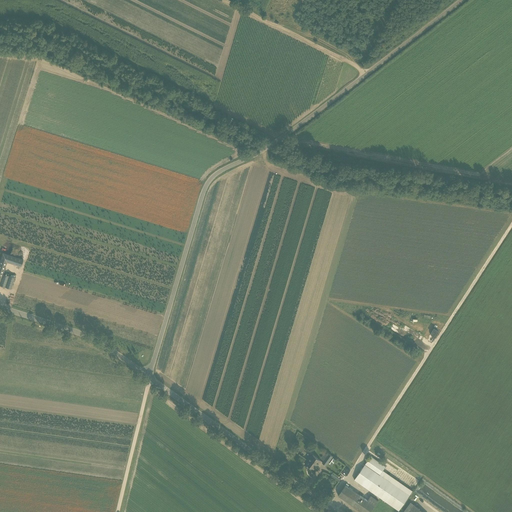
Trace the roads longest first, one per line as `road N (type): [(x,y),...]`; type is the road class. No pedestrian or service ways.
road 1 (unclassified): [(149,377),(210,178),(274,142),(462,0)]
road 2 (track): [(511,224),(326,506)]
road 3 (track): [(274,142),(511,185)]
road 4 (unclassified): [(334,511),(149,377)]
road 5 (unclassified): [(149,377),(95,339),(0,307)]
road 6 (track): [(365,74),(224,0)]
road 7 (track): [(117,511),(149,377)]
